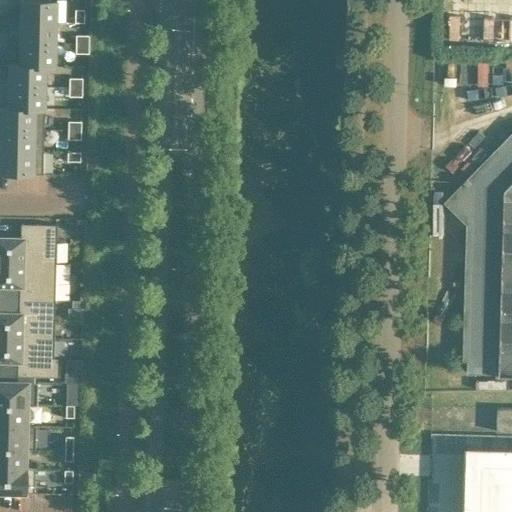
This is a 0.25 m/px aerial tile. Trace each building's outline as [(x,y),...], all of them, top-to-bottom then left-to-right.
[(56,21),(56,0),(19,0),(19,20),(56,21)] [(84,9),(74,9),(74,22),(83,22),(84,9)] [(55,43),(56,21),(19,20),(19,42),(55,43)] [(88,44),(88,35),(75,34),(75,43),(88,44)] [(55,64),(55,43),(19,42),(18,63),(9,62),(9,63),(55,64)] [(88,53),(88,44),(75,43),(75,53),(88,53)] [(45,86),(45,65),(55,65),(55,64),(9,63),(8,85),(45,86)] [(82,87),(82,78),(69,77),(68,86),(82,87)] [(0,106),(44,107),(45,86),(8,85),(8,106),(0,105),(0,106)] [(81,96),(82,87),(68,86),(68,95),(81,96)] [(0,128),(44,129),(44,107),(0,106),(0,128)] [(80,130),(81,121),(67,120),(67,130),(80,130)] [(0,149),(43,151),(44,129),(0,128),(0,149)] [(80,139),(80,130),(67,130),(67,139),(80,139)] [(511,138),(471,180),(468,177),(464,181),(473,189),(467,372),(511,373),(511,138)] [(0,172),(43,173),(43,151),(0,149),(0,172)] [(80,161),(80,151),(67,151),(66,160),(80,161)] [(76,218),(76,230),(84,230),(84,218),(76,218)] [(20,238),(0,237),(0,261),(55,263),(56,223),(20,222),(20,238)] [(54,300),(55,263),(0,261),(0,284),(19,285),(18,299),(54,300)] [(0,336),(53,338),(54,300),(18,299),(18,313),(0,312),(0,336)] [(53,357),(53,338),(0,336),(0,359),(17,360),(16,375),(58,376),(59,357),(53,357)] [(80,383),(80,373),(64,372),(64,382),(66,382),(80,383)] [(0,402),(37,404),(37,381),(0,380),(0,402)] [(66,382),(66,405),(74,405),(80,405),(80,383),(66,382)] [(0,402),(0,424),(35,425),(25,424),(26,404),(0,402)] [(66,405),(65,417),(73,417),(74,405),(66,405)] [(511,408),(499,408),(498,431),(511,431),(511,408)] [(0,424),(0,446),(35,447),(35,425),(0,424)] [(65,436),(64,448),(73,448),(73,436),(65,436)] [(467,480),(465,511),(511,511),(511,446),(468,445),(467,480)] [(0,446),(0,467),(24,468),(24,467),(25,448),(35,448),(35,447),(0,446)] [(64,448),(64,460),(72,460),(73,448),(64,448)] [(35,468),(24,467),(24,468),(0,467),(0,490),(34,491),(35,468)] [(64,469),(64,481),(72,482),(72,470),(64,469)] [(431,479),(430,489),(440,490),(441,479),(431,479)]
